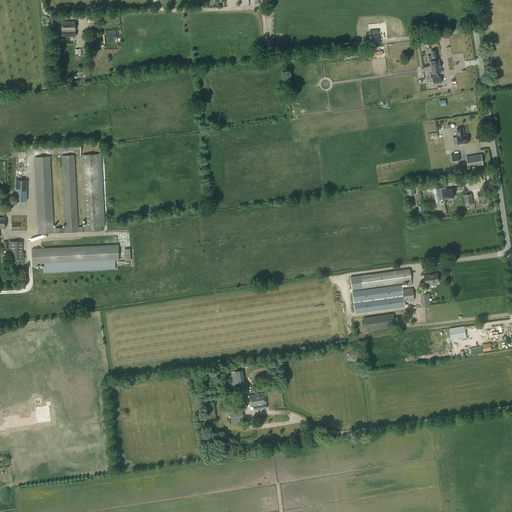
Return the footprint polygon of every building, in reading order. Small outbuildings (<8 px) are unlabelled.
[(75,22),(62,22),(63,37),(76,37),(75,22)] [(460,49),(446,51),(447,60),(461,58),(460,49)] [(436,60),(436,58),(437,57),(436,51),(431,51),(431,56),(428,57),(428,62),(430,62),(430,65),(440,64),(439,64),(438,60),(436,60)] [(440,76),(438,76),(437,73),(440,72),(439,68),(440,68),(440,64),(430,65),(432,73),(430,73),(430,78),(432,78),(433,84),(441,83),(440,76)] [(458,144),(458,146),(462,145),(462,144),(468,143),(467,135),(464,136),(463,128),(456,129),(457,137),(456,137),(457,145),(458,144)] [(50,156),(35,157),(38,234),(101,231),(101,226),(104,226),(101,154),(82,155),(86,227),(78,227),(74,155),(62,156),(65,227),(53,227),(50,156)] [(459,154),(451,155),(452,162),(460,161),(459,154)] [(481,154),(466,156),(468,167),(483,165),(481,154)] [(446,189),(445,183),(435,185),(438,203),(444,202),(444,199),(454,197),(452,188),(446,189)] [(413,184),(406,185),(407,195),(414,194),(413,184)] [(26,199),(26,187),(16,187),(15,198),(26,199)] [(472,194),(462,196),(464,205),(474,204),(472,194)] [(9,241),(9,259),(9,262),(13,262),(13,264),(16,264),(23,264),(23,259),(24,259),(24,252),(22,252),(22,241),(9,241)] [(118,245),(32,249),(33,265),(119,261),(118,245)] [(409,269),(360,276),(357,276),(359,289),(406,282),(406,285),(411,285),(409,269)] [(437,273),(424,275),(425,284),(438,282),(437,273)] [(404,302),(402,290),(402,285),(352,292),(355,313),(405,307),(404,302)] [(412,289),(402,290),(404,302),(414,301),(412,289)] [(421,294),(423,305),(431,304),(429,293),(421,294)] [(363,322),(361,322),(362,327),(364,326),(365,330),(366,333),(368,332),(368,330),(395,326),(393,313),(363,318),(363,322)] [(88,320),(58,323),(67,391),(81,390),(82,394),(87,394),(87,389),(97,387),(88,320)] [(479,324),(448,329),(450,339),(478,334),(478,337),(480,336),(480,334),(479,324)] [(501,326),(491,327),(492,335),(502,334),(501,326)] [(30,330),(38,394),(49,393),(48,387),(58,386),(51,328),(30,330)] [(477,335),(450,340),(451,345),(478,341),(477,335)] [(8,420),(19,415),(15,415),(36,406),(47,405),(48,413),(64,412),(62,395),(38,398),(38,394),(32,395),(26,342),(0,344),(0,394),(4,394),(7,420),(8,420)] [(242,370),(228,372),(230,389),(245,387),(242,370)] [(264,393),(249,395),(251,406),(260,405),(260,409),(266,408),(264,393)] [(244,422),(242,409),(229,411),(232,424),(242,422),(242,423),(244,422)]
